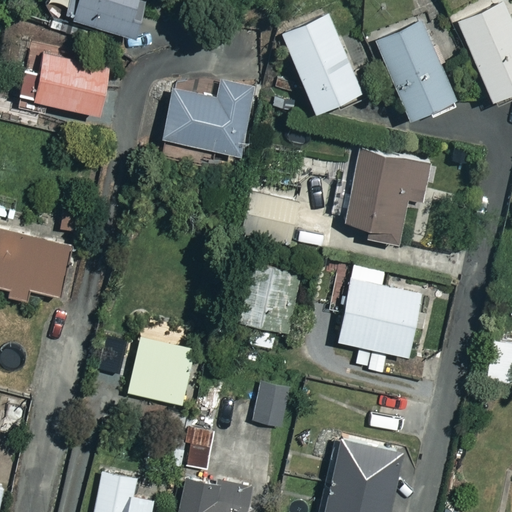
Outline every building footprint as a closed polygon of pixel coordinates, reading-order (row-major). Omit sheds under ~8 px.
[(138,0),(63,0),(61,11),(130,30),(138,0)] [(511,77),(511,24),(503,0),(493,0),(453,15),(484,99),(511,88),(511,83),(510,78),(511,77)] [(276,28),(303,101),(327,92),(330,101),(355,91),(326,10),(276,28)] [(449,101),(421,20),(371,38),(397,109),(420,100),(423,110),(449,101)] [(87,105),(98,56),(24,40),(11,102),(40,108),(43,96),(87,105)] [(231,148),(246,82),(213,74),(209,94),(168,85),(157,131),(231,148)] [(429,160),(355,144),(339,214),(362,219),(360,230),(394,237),(403,193),(421,197),(429,160)] [(16,197),(0,192),(0,216),(11,219),(16,197)] [(88,206),(62,200),(56,225),(82,231),(88,206)] [(64,238),(0,225),(0,288),(22,293),(24,283),(54,289),(64,238)] [(291,263),(264,259),(262,272),(231,267),(223,314),(282,323),(291,263)] [(416,290),(344,273),(330,333),(402,350),(416,290)] [(188,344),(134,332),(122,387),(176,399),(188,344)] [(511,342),(511,337),(487,333),(480,372),(506,376),(511,342)] [(291,384),(257,375),(247,415),(281,424),(291,384)] [(190,413),(166,408),(161,430),(185,436),(190,413)] [(210,425),(190,421),(182,462),(203,465),(210,425)] [(375,511),(392,445),(333,431),(313,511),(375,511)] [(133,473),(98,465),(88,511),(143,511),(147,495),(129,491),(133,473)] [(245,511),(253,484),(182,467),(171,511),(245,511)]
